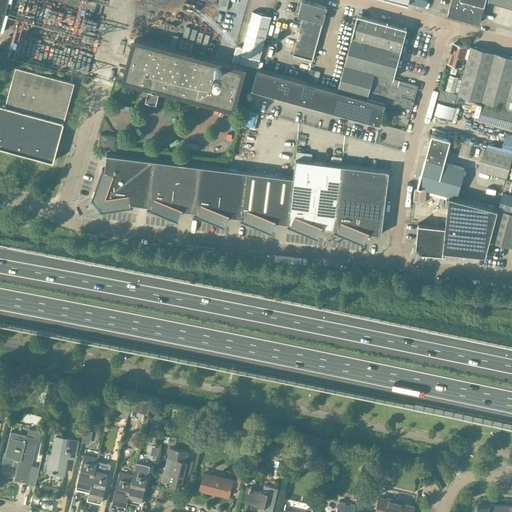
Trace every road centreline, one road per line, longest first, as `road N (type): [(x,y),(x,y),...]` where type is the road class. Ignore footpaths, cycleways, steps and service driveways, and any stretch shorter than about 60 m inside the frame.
road 1 (motorway): [(0,299),(511,403)]
road 2 (motorway): [(511,367),(0,266)]
road 3 (unclassified): [(397,263),(58,218)]
road 4 (unclassified): [(397,263),(405,189),(445,27)]
road 5 (unclassified): [(58,218),(97,95)]
